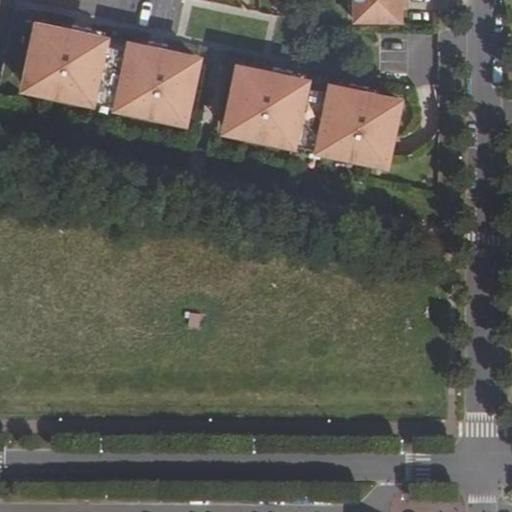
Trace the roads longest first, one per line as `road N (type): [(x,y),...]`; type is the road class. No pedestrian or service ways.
road 1 (residential): [(481,468),(483,0)]
road 2 (tertiary): [(0,465),(395,468)]
